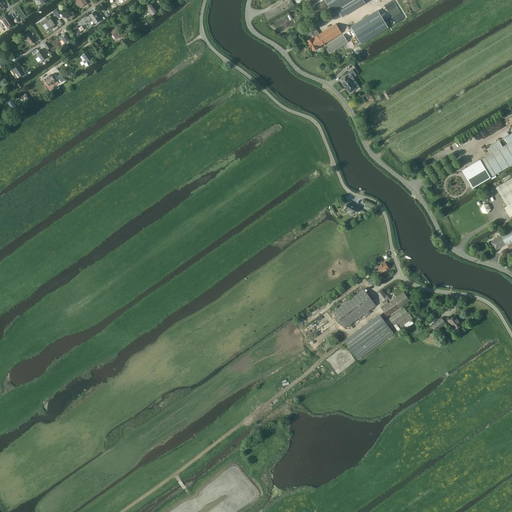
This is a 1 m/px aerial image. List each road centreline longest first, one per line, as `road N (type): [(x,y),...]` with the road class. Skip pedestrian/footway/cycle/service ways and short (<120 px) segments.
road 1 (unclassified): [(511,335),(477,298),(418,287),(398,273),(381,207),(344,187),(314,121),(279,104),(211,47),(201,30),(205,0)]
road 2 (unclassified): [(511,272),(452,248),(416,193),(371,153),(340,96),(251,30),(248,0)]
road 3 (track): [(123,511),(339,344)]
road 4 (residential): [(44,75),(149,0)]
